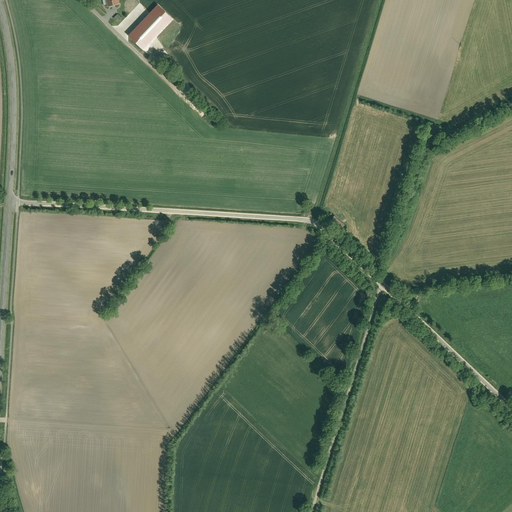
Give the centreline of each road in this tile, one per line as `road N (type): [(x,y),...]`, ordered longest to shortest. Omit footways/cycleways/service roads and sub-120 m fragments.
road 1 (residential): [(381,284),(309,220),(8,201)]
road 2 (unclassified): [(310,511),(381,284)]
road 3 (tertiary): [(0,6),(12,80),(8,201)]
road 4 (track): [(381,284),(442,113)]
road 5 (residential): [(511,408),(381,284)]
road 6 (tertiary): [(8,201),(0,342)]
